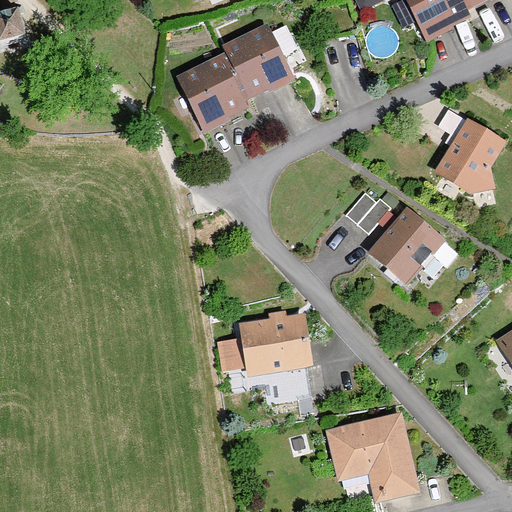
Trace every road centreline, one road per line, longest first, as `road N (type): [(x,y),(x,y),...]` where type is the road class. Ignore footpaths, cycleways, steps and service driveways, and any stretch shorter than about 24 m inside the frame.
road 1 (residential): [(511,51),(250,175),(244,212),(511,500)]
road 2 (track): [(24,0),(163,139),(185,213),(229,511)]
